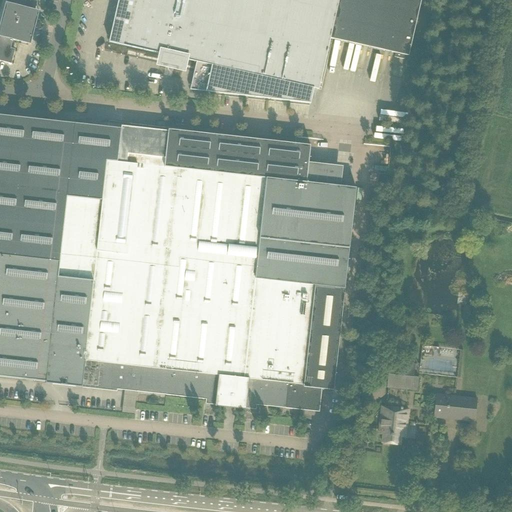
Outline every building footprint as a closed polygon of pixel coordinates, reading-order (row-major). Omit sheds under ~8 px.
[(0,61),(11,64),(15,50),(10,49),(13,40),(26,44),(30,29),(27,28),(27,27),(33,28),(35,23),(29,21),(29,20),(32,20),(37,0),(6,0),(0,26),(0,61)] [(408,56),(420,0),(118,0),(109,42),(211,65),(206,92),(215,93),(310,104),(314,88),(318,90),(330,38),(395,53),(394,57),(404,60),(405,55),(408,56)] [(391,57),(386,84),(398,86),(404,60),(391,57)] [(0,376),(43,382),(43,383),(51,384),(51,383),(75,385),(75,387),(83,388),(83,384),(116,388),(116,390),(205,400),(205,404),(216,405),(216,401),(245,404),(245,409),(256,410),(256,405),(266,406),(266,404),(286,406),(285,409),(300,410),(301,408),(316,410),(318,389),(333,391),(353,210),(354,210),(354,206),(357,206),(359,195),(356,194),(356,190),(356,189),(306,183),(310,146),(168,130),(165,158),(127,154),(126,164),(117,163),(121,129),(0,115),(0,376)] [(351,289),(355,290),(360,270),(355,269),(351,289)] [(386,385),(412,388),(414,364),(389,361),(386,385)] [(434,417),(474,422),(476,400),(437,395),(434,417)] [(383,428),(381,443),(400,445),(402,430),(406,430),(408,411),(382,408),(379,427),(383,428)]
